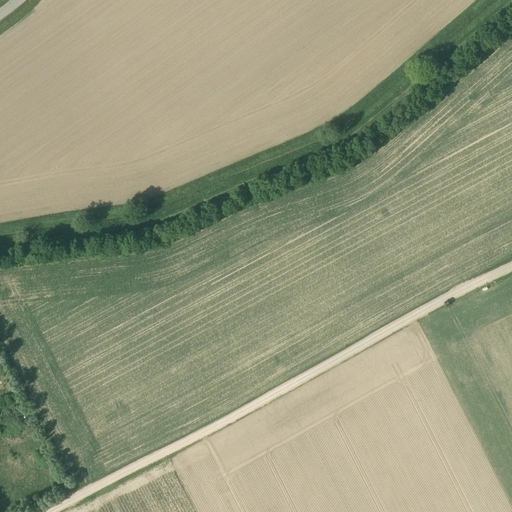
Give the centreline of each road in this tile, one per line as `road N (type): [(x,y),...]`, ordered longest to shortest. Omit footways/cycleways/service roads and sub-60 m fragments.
road 1 (track): [(511,1),(339,143),(144,224),(0,248)]
road 2 (track): [(511,266),(44,511)]
